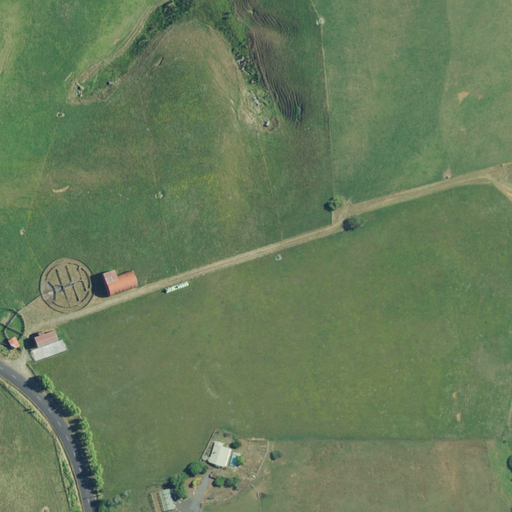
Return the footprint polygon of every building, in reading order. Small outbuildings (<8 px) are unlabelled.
[(115,276),(113,270),(101,274),(109,295),(136,286),(131,271),(115,276)] [(37,333),(38,336),(33,338),(36,347),(57,340),(53,331),(44,334),(44,331),(37,333)] [(19,346),(14,337),(7,340),(12,350),(19,346)] [(58,354),(54,345),(34,352),(37,361),(58,354)] [(227,444),(219,441),(213,462),(227,467),(233,449),(226,446),(227,444)] [(178,509),(173,489),(162,492),(167,511),(178,509)]
